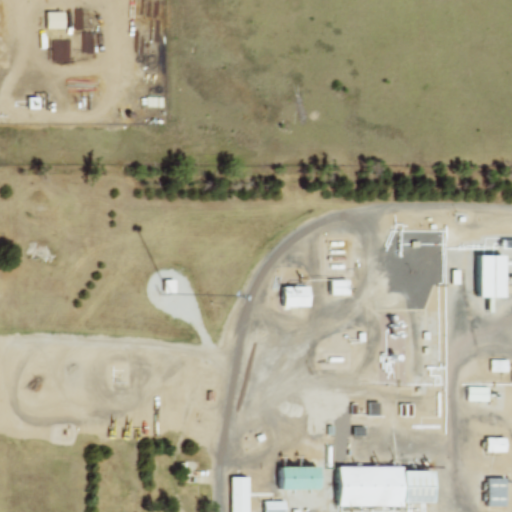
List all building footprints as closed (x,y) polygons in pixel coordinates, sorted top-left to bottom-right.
[(88,8),(76,8),(76,28),(88,28),(88,8)] [(45,10),(45,26),(63,26),(63,10),(45,10)] [(69,40),(52,41),(53,62),(69,62),(69,40)] [(476,255),(474,296),(500,297),(500,293),(511,293),(511,284),(501,284),(503,256),(476,255)] [(326,279),(325,293),(349,294),(349,280),(326,279)] [(309,286),(309,306),(282,306),(282,287),(309,286)] [(489,358),(489,370),(507,370),(507,358),(489,358)] [(466,387),(465,402),(491,402),(491,388),(466,387)] [(365,401),(365,414),(381,414),(381,401),(365,401)] [(485,439),(485,451),(505,451),(505,438),(485,439)] [(429,472),(429,502),(398,501),(398,507),(338,507),(338,465),(397,466),(397,472),(429,472)] [(318,467),(318,491),(279,491),(279,468),(318,467)] [(230,475),(230,511),(249,511),(249,475),(230,475)] [(505,479),(504,503),(487,503),(488,478),(505,479)] [(286,502),(286,511),(264,511),(264,503),(286,502)]
